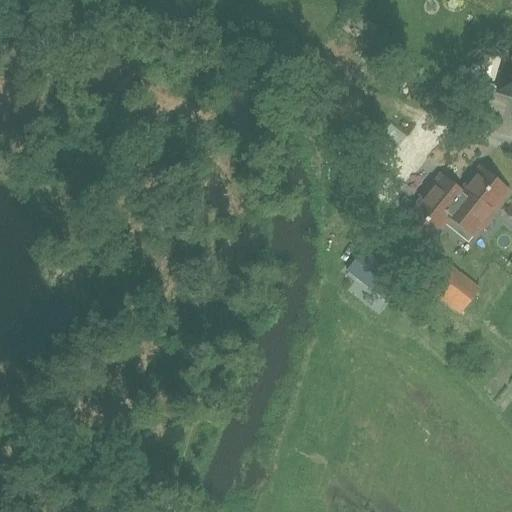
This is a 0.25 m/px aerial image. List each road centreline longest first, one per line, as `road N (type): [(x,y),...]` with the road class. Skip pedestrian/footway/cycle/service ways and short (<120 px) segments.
road 1 (track): [(0,77),(95,103),(159,157),(196,263),(203,352),(168,511)]
road 2 (track): [(344,74),(462,132)]
